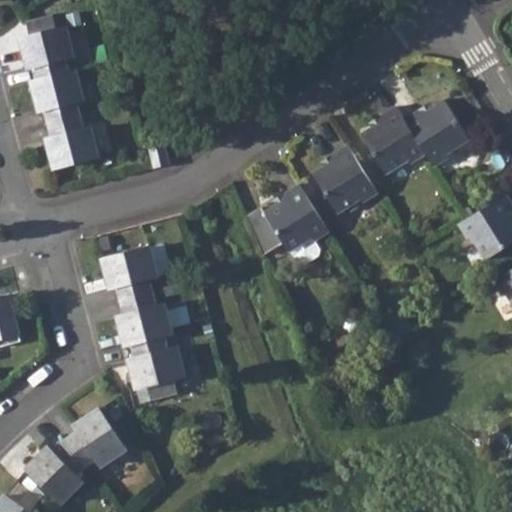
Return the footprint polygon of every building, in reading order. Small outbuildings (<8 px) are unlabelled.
[(51,16),(25,22),(29,37),(20,39),(25,60),(28,59),(34,81),(69,73),(65,59),(72,57),(64,28),(55,31),(51,16)] [(69,73),(34,81),(31,82),(37,105),(40,104),(45,124),(79,116),(76,101),(82,100),(74,72),(69,73)] [(416,107),(403,116),(425,152),(432,163),(447,154),(444,150),(467,134),(443,96),(419,111),(416,107)] [(403,116),(395,105),(382,113),(385,118),(361,133),(386,172),(410,157),(412,160),(425,152),(403,116)] [(79,116),(45,124),(50,145),(47,146),(53,167),(96,157),(89,128),(83,130),(79,116)] [(163,143),(147,147),(152,168),(169,164),(163,143)] [(377,191),(348,144),(334,154),(336,157),(313,172),(338,212),(361,197),(364,201),(377,191)] [(329,229),(299,182),(285,191),(287,195),(265,211),(262,207),(248,216),(250,220),(259,243),(264,255),(284,241),(289,249),(290,249),(298,261),(304,262),(319,253),(320,247),(314,239),(329,229)] [(466,217),(460,221),(468,234),(471,232),(486,256),(511,239),(511,211),(510,208),(511,207),(511,200),(507,192),(466,217)] [(148,247),(102,258),(108,280),(111,279),(116,300),(152,291),(149,277),(155,275),(148,247)] [(511,267),(493,279),(502,293),(505,291),(511,302),(511,267)] [(152,291),(116,300),(122,320),(118,321),(124,343),(127,343),(163,334),(170,333),(162,303),(155,305),(152,291)] [(0,345),(18,340),(7,298),(0,299),(0,345)] [(163,334),(127,343),(133,365),(130,367),(135,387),(144,385),(149,400),(175,394),(171,378),(181,376),(173,346),(167,348),(163,334)] [(61,439),(75,456),(84,466),(94,459),(99,465),(124,448),(119,440),(97,409),(79,420),(80,425),(61,439)] [(84,466),(75,456),(61,439),(44,455),(41,452),(25,467),(30,472),(58,502),(80,481),(74,475),(84,466)] [(0,511),(28,511),(2,494),(0,497),(0,511)]
